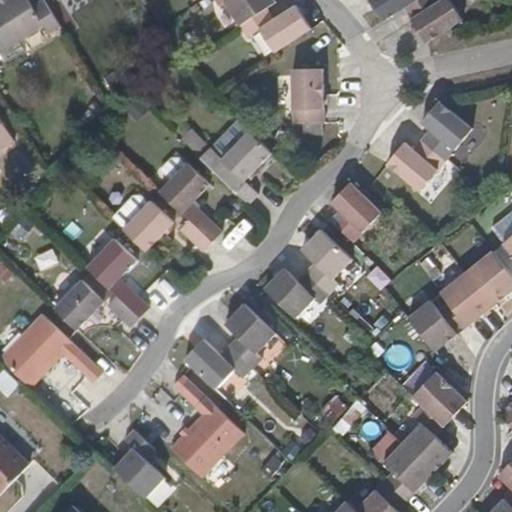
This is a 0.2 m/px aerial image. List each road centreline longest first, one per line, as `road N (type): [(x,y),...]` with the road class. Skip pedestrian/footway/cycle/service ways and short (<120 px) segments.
road 1 (residential): [(379,85),(365,144),(301,199),(264,257),(195,307),(87,430)]
road 2 (residential): [(511,336),(487,356),(479,467),(445,511)]
road 3 (residential): [(511,56),(379,85)]
